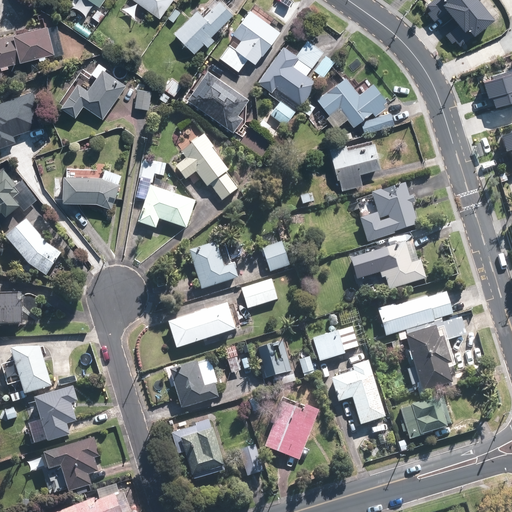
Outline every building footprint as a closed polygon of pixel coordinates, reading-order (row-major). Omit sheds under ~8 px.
[(135,0),(158,16),(169,0),(135,0)] [(461,0),(434,0),(446,13),(461,0)] [(486,12),(475,0),(461,0),(446,13),(462,32),(486,12)] [(504,6),(487,6),(488,43),(511,41),(511,0),(509,0),(510,9),(504,10),(504,6)] [(196,13),(175,35),(193,52),(228,16),(217,5),(203,20),(196,13)] [(275,32),(249,14),(235,35),(242,40),(234,52),(229,48),(221,58),(237,70),(246,57),(253,62),(275,32)] [(0,67),(51,54),(45,31),(0,42),(0,67)] [(297,58),(290,67),(304,77),(322,52),(306,41),(295,56),(297,58)] [(294,59),(282,50),(259,83),(270,91),(273,86),(300,104),(313,85),(288,68),(294,59)] [(307,79),(316,85),(332,63),(323,56),(307,79)] [(478,75),(489,104),(511,94),(511,76),(507,64),(478,75)] [(121,87),(101,74),(87,95),(76,87),(63,107),(74,114),(81,104),(101,117),(121,87)] [(242,99),(207,74),(188,100),(229,130),(237,119),(230,115),(242,99)] [(178,86),(171,81),(165,89),(172,94),(178,86)] [(343,81),(318,100),(329,114),(338,107),(353,126),(383,102),(371,87),(356,98),(343,81)] [(34,89),(0,100),(0,145),(17,140),(15,133),(45,123),(34,89)] [(149,92),(137,91),(135,108),(147,110),(149,92)] [(316,107),(307,100),(299,111),(308,118),(316,107)] [(392,125),(389,114),(362,123),(365,133),(392,125)] [(511,126),(499,131),(507,157),(511,155),(511,126)] [(226,171),(201,140),(183,153),(188,159),(176,168),(185,179),(195,171),(207,186),(210,184),(222,199),(233,190),(222,174),(226,171)] [(371,146),(331,156),(337,179),(377,168),(371,146)] [(163,167),(144,162),(140,180),(150,183),(152,173),(161,176),(163,167)] [(1,171),(0,172),(0,212),(3,216),(18,204),(21,208),(32,198),(20,183),(14,188),(1,171)] [(63,202),(96,203),(109,207),(117,186),(99,179),(64,178),(63,202)] [(413,225),(401,188),(372,197),(378,216),(361,221),(367,239),(413,225)] [(192,204),(150,190),(139,223),(154,228),(157,219),(184,228),(192,204)] [(314,194),(297,194),(297,208),(314,208),(314,194)] [(40,244),(22,225),(5,240),(27,264),(44,275),(57,254),(40,244)] [(213,245),(190,252),(201,288),(234,278),(230,267),(221,270),(213,245)] [(279,245),(264,249),(271,272),(286,267),(279,245)] [(402,247),(377,255),(388,290),(422,279),(417,263),(408,266),(402,247)] [(270,283),(242,291),(248,308),(275,300),(270,283)] [(443,293),(379,313),(386,334),(449,315),(443,293)] [(18,300),(0,300),(0,324),(18,324),(18,300)] [(224,309),(170,326),(176,346),(231,330),(224,309)] [(432,330),(405,338),(420,389),(447,381),(442,364),(446,363),(439,341),(436,342),(432,330)] [(336,334),(313,341),(319,361),(341,354),(336,334)] [(280,345),(258,351),(265,377),(288,371),(280,345)] [(235,348),(223,350),(229,374),(241,372),(235,348)] [(38,351),(11,352),(24,393),(48,385),(38,351)] [(307,359),(299,362),(302,372),(310,369),(307,359)] [(194,366),(171,373),(181,407),(214,397),(211,386),(201,389),(194,366)] [(381,417),(365,367),(353,370),(354,374),(332,381),(339,400),(350,396),(360,424),(381,417)] [(71,391),(34,402),(46,441),(65,435),(62,424),(72,421),(66,403),(74,401),(71,391)] [(435,401),(410,409),(419,435),(444,427),(435,401)] [(312,417),(281,405),(265,447),(296,458),(312,417)] [(220,465),(209,433),(180,442),(190,474),(220,465)] [(408,450),(405,439),(396,442),(399,453),(408,450)] [(91,441),(43,456),(46,468),(60,464),(68,490),(88,484),(85,474),(95,470),(91,457),(96,456),(91,441)] [(260,471),(253,447),(240,451),(247,475),(260,471)] [(90,501),(62,511),(116,511),(111,498),(92,506),(90,501)]
